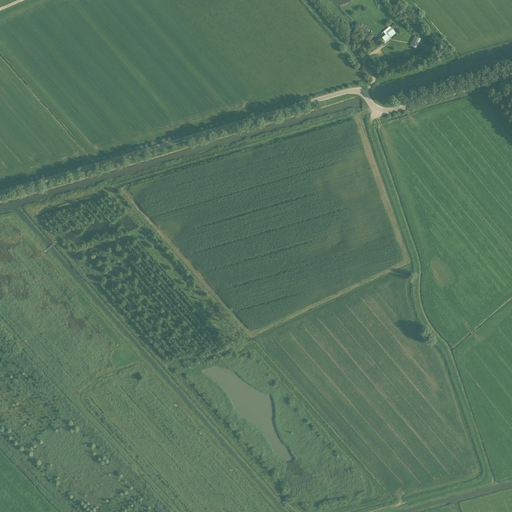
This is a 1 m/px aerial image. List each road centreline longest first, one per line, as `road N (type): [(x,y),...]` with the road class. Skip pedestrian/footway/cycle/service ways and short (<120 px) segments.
road 1 (unclassified): [(0,195),(344,92),(363,93),(385,114),(511,77)]
road 2 (track): [(375,511),(485,476),(446,354),(416,303),(416,262),(370,129),(376,111)]
